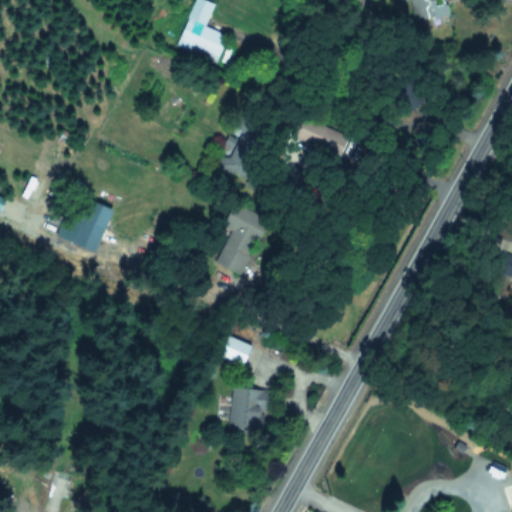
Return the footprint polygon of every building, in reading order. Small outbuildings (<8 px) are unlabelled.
[(173,46),(213,62),(224,34),(184,18),(173,46)] [(314,127),(293,126),(292,138),(313,139),(314,127)] [(108,207),(86,198),(68,242),(91,251),(108,207)] [(511,256),(496,257),(496,277),(511,276),(511,287),(511,256)] [(247,349),(224,334),(213,350),(236,365),(247,349)] [(225,429),(258,432),(263,389),(230,386),(225,429)] [(395,439),(377,426),(366,442),(384,455),(395,439)]
